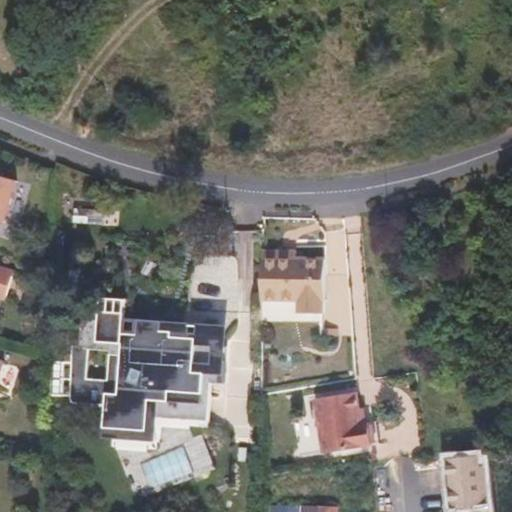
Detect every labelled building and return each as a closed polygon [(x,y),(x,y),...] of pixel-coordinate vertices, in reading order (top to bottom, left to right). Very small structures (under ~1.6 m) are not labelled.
[(0,220),(6,222),(19,180),(0,174),(0,220)] [(100,206),(70,205),(70,221),(94,222),(99,222),(100,206)] [(286,254),(265,253),(264,303),(301,304),(301,317),(326,318),(326,306),(328,306),(328,304),(324,304),(324,281),(329,281),(329,264),(299,262),(286,262),(286,254)] [(299,254),(286,254),(286,262),(299,262),(299,254)] [(0,296),(9,299),(16,272),(0,267),(0,296)] [(207,393),(208,372),(185,369),(186,360),(201,361),(203,337),(176,334),(177,329),(166,328),(167,319),(143,316),(141,331),(127,330),(129,310),(104,308),(101,338),(126,341),(125,347),(122,388),(110,387),(108,409),(116,426),(121,426),(149,429),(152,398),(162,399),(163,389),(207,393)] [(167,319),(166,328),(177,329),(176,334),(203,337),(201,361),(186,360),(185,369),(208,372),(211,322),(167,319)] [(122,388),(125,347),(76,343),(74,394),(77,406),(69,491),(85,493),(87,480),(111,482),(116,426),(108,409),(110,387),(122,388)] [(163,389),(162,399),(206,403),(207,393),(163,389)] [(327,455),(376,448),(372,423),(368,424),(363,424),(362,411),(360,395),(320,400),(327,455)] [(121,426),(120,436),(158,440),(162,399),(152,398),(149,429),(121,426)] [(372,423),(376,448),(383,447),(379,422),(372,423)] [(87,480),(85,493),(114,496),(120,436),(121,426),(116,426),(111,482),(87,480)] [(482,482),(489,480),(487,466),(480,467),(480,457),(450,460),(455,508),(461,507),(484,505),(482,482)] [(455,511),(455,508),(450,460),(448,461),(440,472),(443,511),(455,511)] [(492,511),(489,480),(482,482),(484,505),(461,507),(461,511),(492,511)]
